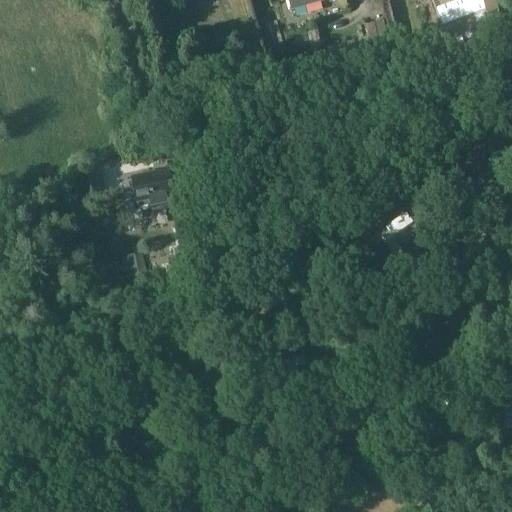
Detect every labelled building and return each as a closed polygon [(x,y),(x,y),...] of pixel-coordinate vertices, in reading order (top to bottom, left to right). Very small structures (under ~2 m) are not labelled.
[(288,0),(292,11),(331,0),(288,0)] [(482,0),(486,17),(499,14),(494,0),(482,0)] [(276,23),(264,26),(271,49),(282,46),(276,23)] [(382,23),(367,27),(374,55),(389,51),(382,23)] [(356,43),(328,51),(332,65),(360,57),(356,43)] [(309,55),(298,58),(302,70),(313,67),(309,55)] [(450,83),(442,57),(427,62),(435,88),(450,83)] [(299,78),(295,64),(275,69),(278,83),(299,78)] [(165,165),(153,167),(155,174),(132,178),(139,210),(173,203),(165,165)] [(458,173),(440,186),(451,202),(469,188),(458,173)] [(493,230),(511,210),(498,198),(480,218),(493,230)] [(185,217),(175,220),(178,236),(189,234),(185,217)] [(409,223),(386,242),(400,259),(423,240),(409,223)] [(208,230),(191,233),(198,269),(216,265),(208,230)] [(176,266),(165,268),(167,280),(178,278),(197,274),(195,264),(191,247),(181,249),(173,251),(176,266)] [(262,301),(272,317),(298,300),(288,284),(262,301)] [(374,303),(361,318),(385,338),(398,323),(374,303)] [(465,337),(453,322),(437,336),(448,350),(465,337)] [(196,333),(169,348),(179,364),(205,349),(196,333)] [(72,380),(42,392),(49,409),(79,397),(72,380)] [(247,409),(227,400),(216,425),(236,434),(247,409)] [(147,408),(125,407),(123,439),(145,440),(147,408)] [(511,409),(503,409),(503,428),(511,427),(511,409)] [(369,452),(357,435),(335,450),(347,467),(369,452)] [(62,448),(66,465),(99,457),(94,439),(62,448)] [(309,486),(285,497),(291,511),(293,511),(316,502),(309,486)]
